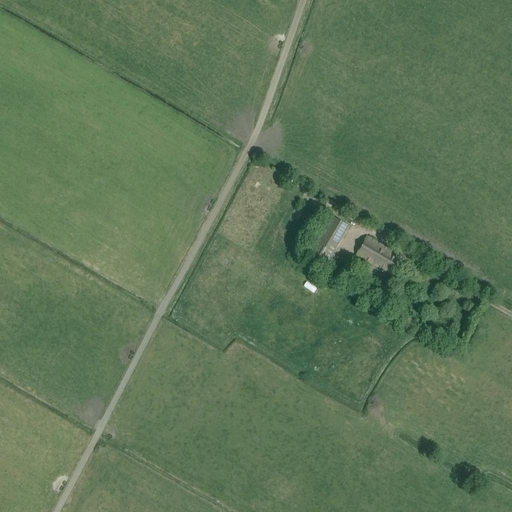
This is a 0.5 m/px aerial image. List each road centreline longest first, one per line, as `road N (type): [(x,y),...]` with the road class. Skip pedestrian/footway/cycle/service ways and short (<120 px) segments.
road 1 (track): [(303,0),(251,144),(56,511)]
road 2 (track): [(359,226),(511,312)]
